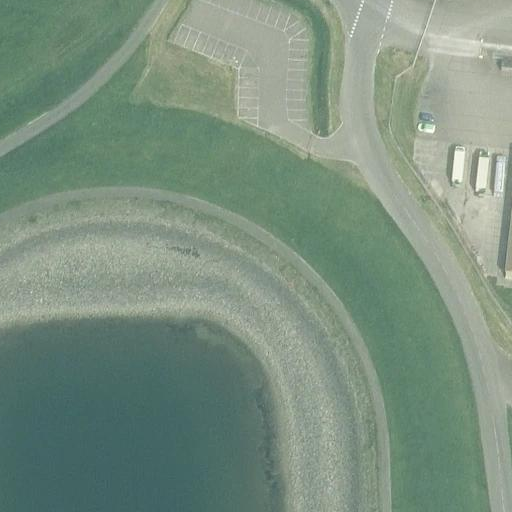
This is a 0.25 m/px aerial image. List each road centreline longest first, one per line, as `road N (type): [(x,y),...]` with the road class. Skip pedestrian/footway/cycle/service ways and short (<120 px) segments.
road 1 (unclassified): [(0,224),(41,205),(122,191),(195,201),(287,250),(334,298),(369,352),(386,414),(388,511)]
road 2 (unclassified): [(488,383),(437,253),(361,136),(360,69),(380,0)]
road 3 (unclassified): [(0,154),(65,115),(112,70),(161,0)]
road 4 (unclassified): [(488,383),(503,511)]
